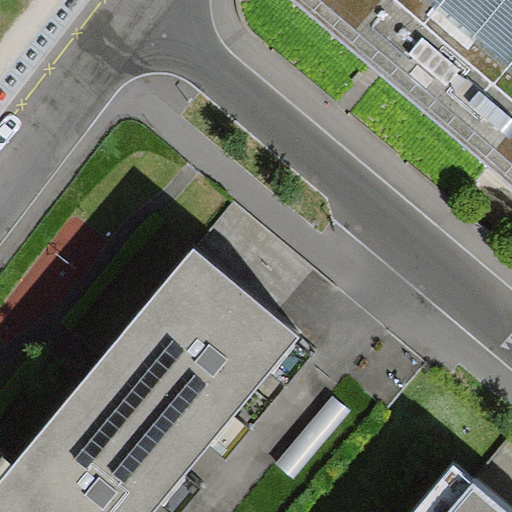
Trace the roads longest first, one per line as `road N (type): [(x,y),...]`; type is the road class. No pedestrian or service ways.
road 1 (residential): [(511,341),(141,28)]
road 2 (residential): [(0,202),(141,28)]
